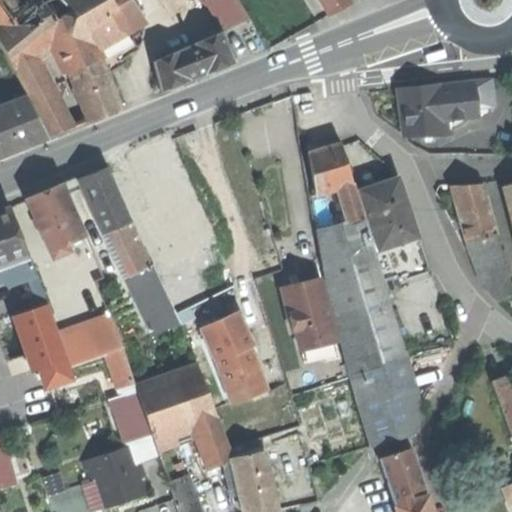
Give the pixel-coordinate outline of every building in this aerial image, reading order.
[(0,0),(0,26),(31,0),(0,0)] [(0,34),(13,50),(66,5),(61,0),(31,0),(0,26),(0,34)] [(61,0),(66,5),(79,20),(92,45),(94,50),(120,35),(109,19),(115,5),(110,0),(61,0)] [(141,23),(125,0),(121,0),(115,5),(109,19),(120,35),(125,32),(141,23)] [(243,0),(209,0),(224,30),(252,17),(243,0)] [(325,0),(334,14),(343,8),(354,2),(353,0),(325,0)] [(31,60),(57,39),(79,20),(66,5),(13,50),(25,65),(31,60)] [(57,39),(66,57),(92,45),(79,20),(57,39)] [(251,22),(223,34),(235,63),(263,52),(251,22)] [(120,35),(94,50),(100,60),(105,73),(125,64),(122,59),(136,52),(125,32),(120,35)] [(150,63),(162,93),(200,77),(235,63),(223,34),(150,63)] [(66,57),(73,71),(100,60),(94,50),(92,45),(66,57)] [(12,72),(47,139),(67,131),(31,60),(25,65),(12,72)] [(69,73),(89,123),(104,117),(120,111),(105,73),(100,60),(73,71),(69,73)] [(491,81),(440,87),(443,112),(494,107),(491,81)] [(406,137),(445,135),(443,112),(440,87),(440,84),(399,88),(403,115),(406,137)] [(147,143),(131,150),(159,207),(175,199),(190,192),(163,135),(147,143)] [(324,144),(326,151),(342,147),(340,140),(324,144)] [(318,196),(340,189),(353,186),(347,164),(342,147),(326,151),(310,155),(318,196)] [(95,175),(83,180),(108,234),(131,223),(106,169),(95,175)] [(402,177),(355,191),(363,217),(369,236),(385,232),(389,247),(420,238),(413,215),(402,177)] [(468,243),(495,233),(483,184),(452,187),(459,211),(468,243)] [(340,189),(346,223),(363,217),(355,191),(353,186),(340,189)] [(46,194),(28,202),(49,252),(67,244),(86,236),(65,187),(46,194)] [(196,189),(190,192),(175,199),(200,251),(221,241),(196,189)] [(0,213),(0,270),(4,269),(28,260),(11,210),(0,213)] [(387,296),(384,287),(382,281),(369,236),(363,217),(346,223),(316,232),(334,312),(387,296)] [(152,267),(131,223),(108,234),(122,264),(128,278),(152,267)] [(369,236),(382,281),(398,276),(389,247),(385,232),(369,236)] [(502,256),(495,233),(468,243),(475,265),(502,256)] [(431,273),(420,238),(389,247),(398,276),(382,281),(384,287),(431,273)] [(70,251),(67,244),(49,252),(52,258),(70,251)] [(509,275),(502,256),(475,265),(482,285),(509,275)] [(34,278),(28,260),(4,269),(10,287),(34,278)] [(175,263),(156,272),(176,314),(195,305),(175,263)] [(153,266),(152,267),(128,278),(122,264),(120,265),(152,335),(179,322),(176,314),(156,272),(153,266)] [(511,294),(511,288),(509,275),(482,285),(499,300),(511,294)] [(300,287),(282,291),(292,332),(297,331),(302,350),(335,342),(320,282),(300,287)] [(408,358),(387,296),(334,312),(348,375),(387,363),(408,358)] [(49,306),(20,316),(37,370),(46,367),(67,360),(57,331),(49,306)] [(238,315),(229,319),(238,339),(247,335),(238,315)] [(112,319),(57,331),(67,360),(69,368),(124,349),(112,319)] [(229,319),(201,331),(233,406),(266,392),(248,348),(252,347),(247,335),(238,339),(229,319)] [(339,355),(335,342),(302,350),(305,363),(339,355)] [(178,349),(181,355),(191,350),(188,345),(178,349)] [(408,358),(387,363),(410,437),(426,411),(408,358)] [(69,368),(67,360),(46,367),(51,383),(72,376),(69,368)] [(410,437),(387,363),(348,375),(349,379),(370,447),(370,449),(410,437)] [(137,391),(153,437),(167,433),(184,427),(198,422),(216,416),(199,366),(136,387),(137,391)] [(55,395),(51,383),(46,367),(37,370),(15,377),(24,405),(55,395)] [(511,374),(493,382),(503,411),(511,407),(511,374)] [(128,446),(153,437),(137,391),(112,400),(128,446)] [(511,407),(503,411),(511,436),(511,407)] [(231,460),(216,416),(198,422),(214,464),(231,460)] [(172,446),(167,433),(153,437),(157,451),(172,446)] [(0,437),(0,486),(13,483),(0,437)] [(159,457),(157,451),(153,437),(128,446),(135,466),(143,463),(159,457)] [(153,492),(143,463),(135,466),(128,446),(82,461),(90,483),(98,480),(105,501),(122,495),(124,502),(138,497),(153,492)] [(413,449),(381,460),(393,499),(410,494),(427,488),(413,449)] [(231,460),(242,511),(277,511),(265,453),(231,460)] [(187,478),(168,483),(177,511),(200,511),(197,501),(187,478)] [(94,511),(124,502),(122,495),(105,501),(98,480),(90,483),(85,484),(94,511)] [(509,506),(511,504),(511,482),(501,487),(509,506)] [(94,511),(85,484),(46,497),(50,511),(94,511)] [(504,511),(510,510),(509,506),(501,487),(490,492),(497,511),(504,511)] [(393,499),(396,507),(413,501),(410,494),(393,499)] [(413,501),(396,507),(398,511),(434,511),(429,496),(413,501)]
